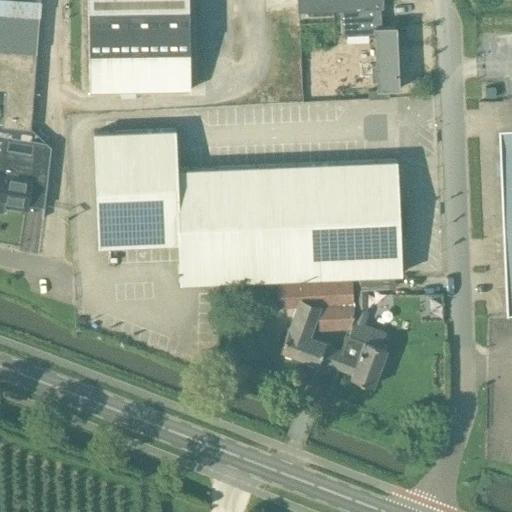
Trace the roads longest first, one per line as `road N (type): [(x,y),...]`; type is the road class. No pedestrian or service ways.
road 1 (unclassified): [(431,511),(462,404),(446,0)]
road 2 (primary): [(387,511),(0,369)]
